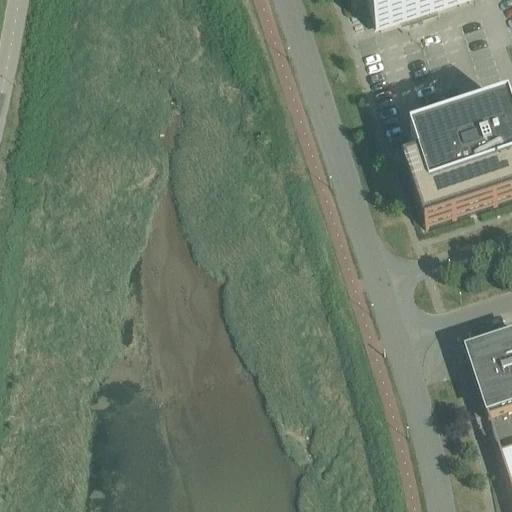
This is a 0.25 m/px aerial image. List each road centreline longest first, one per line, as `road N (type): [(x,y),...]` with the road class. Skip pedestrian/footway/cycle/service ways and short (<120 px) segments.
road 1 (unclassified): [(378,283),(288,0)]
road 2 (unclassified): [(442,511),(396,341)]
road 3 (unclassified): [(511,242),(378,283)]
road 4 (unclassified): [(396,341),(511,302)]
